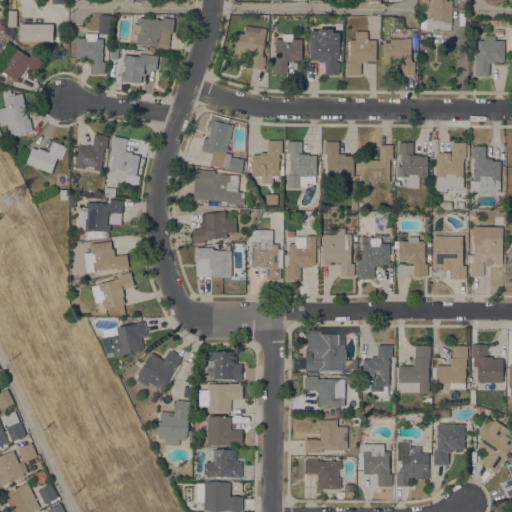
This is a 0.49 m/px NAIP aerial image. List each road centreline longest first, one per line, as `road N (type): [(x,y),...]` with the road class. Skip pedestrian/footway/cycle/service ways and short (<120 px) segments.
road 1 (residential): [(187,314),(160,251),(161,175),(213,0)]
road 2 (residential): [(511,109),(274,107),(189,86)]
road 3 (residential): [(511,311),(187,314)]
road 4 (residential): [(274,511),(272,311)]
